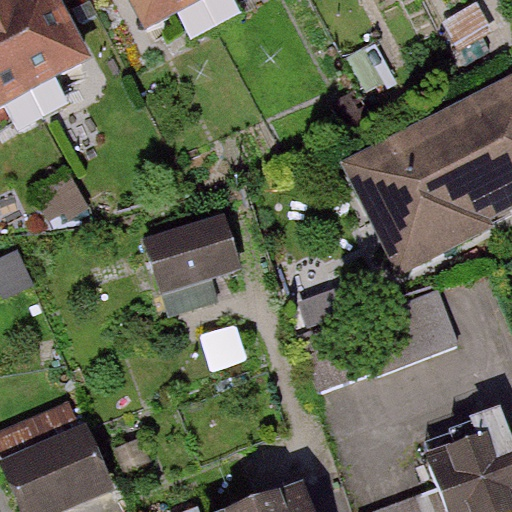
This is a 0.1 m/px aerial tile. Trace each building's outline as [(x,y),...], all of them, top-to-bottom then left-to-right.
[(44,0),(5,0),(0,3),(0,122),(86,75),(44,0)] [(107,0),(130,45),(219,0),(107,0)] [(511,79),(333,167),(393,289),(487,243),(482,232),(511,217),(511,79)] [(219,219),(135,243),(154,310),(238,286),(219,219)] [(429,494),(380,511),(511,511),(511,485),(491,426),(414,453),(429,494)] [(82,431),(0,461),(0,497),(5,511),(67,511),(107,497),(82,431)] [(297,511),(291,495),(241,511),(297,511)]
